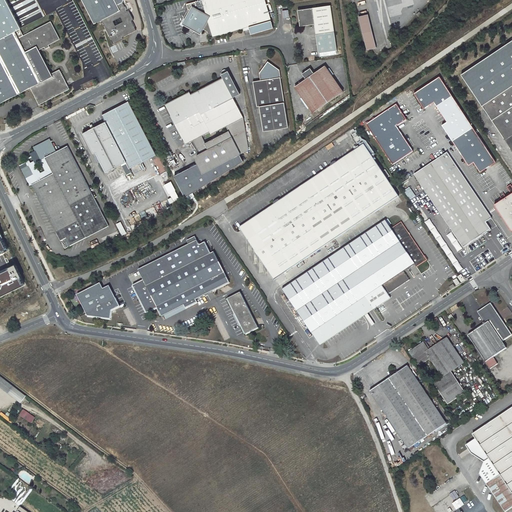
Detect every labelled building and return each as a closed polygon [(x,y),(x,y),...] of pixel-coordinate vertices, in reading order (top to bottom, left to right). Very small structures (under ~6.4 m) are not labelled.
[(51,75),(39,50),(45,48),(46,50),(51,48),(49,45),(60,40),(51,22),(24,36),(5,0),(0,0),(0,103),(30,88),(38,105),(70,90),(60,71),(51,75)] [(82,0),(96,26),(102,23),(115,47),(125,43),(124,42),(138,35),(134,25),(135,25),(131,14),(129,15),(125,6),(126,0),(82,0)] [(205,0),(201,1),(186,6),(187,11),(181,23),(181,26),(182,28),(192,34),(195,33),(200,36),(203,31),(206,32),(207,37),(211,36),(212,39),(248,28),(250,35),(272,28),(263,0),(205,0)] [(314,25),(316,36),(319,54),(337,51),(334,33),(330,6),(298,11),(301,27),(314,25)] [(368,15),(359,17),(367,50),(376,47),(368,15)] [(511,40),(461,74),(511,150),(511,40)] [(254,83),(257,109),(261,109),(264,134),(289,131),(286,106),(281,72),(268,63),(260,74),(261,82),(254,83)] [(185,94),(165,105),(186,145),(193,142),(200,156),(198,157),(196,163),(197,165),(203,177),(243,156),(250,153),(244,121),(234,101),(248,94),(241,67),(222,77),(223,80),(187,97),(185,94)] [(294,87),(313,113),(340,94),(321,67),(312,74),(308,69),(299,75),(303,80),(294,87)] [(495,159),(438,75),(413,92),(424,108),(434,101),(446,121),(442,124),(469,164),(473,161),(480,170),(495,159)] [(156,154),(129,102),(103,115),(106,121),(84,132),(93,152),(96,151),(107,171),(121,164),(126,162),(129,168),(156,154)] [(366,124),(393,165),(413,151),(396,126),(406,120),(395,103),(366,124)] [(108,227),(67,146),(56,151),(50,140),(34,148),(37,153),(31,156),(33,159),(27,161),(28,163),(22,166),(32,187),(33,186),(62,245),(65,244),(66,247),(108,227)] [(275,279),(399,197),(365,145),(240,228),(275,279)] [(447,153),(414,175),(463,248),(491,229),(486,222),(492,218),(447,153)] [(153,158),(157,174),(164,172),(160,156),(153,158)] [(203,177),(197,165),(175,176),(187,199),(195,194),(246,162),(243,156),(203,177)] [(126,162),(121,164),(126,175),(129,173),(131,173),(129,168),(126,162)] [(167,198),(171,197),(169,193),(176,190),(173,181),(162,185),(167,198)] [(408,186),(402,190),(408,200),(414,196),(408,186)] [(511,189),(493,202),(511,228),(511,227),(511,189)] [(423,222),(458,272),(462,269),(428,219),(423,222)] [(122,235),(127,233),(121,221),(116,223),(122,235)] [(282,290),(312,333),(318,343),(323,343),(374,310),(365,298),(382,286),(388,295),(410,280),(404,271),(415,264),(417,267),(427,260),(401,222),(391,229),(385,221),(282,290)] [(0,256),(9,252),(0,232),(0,256)] [(139,270),(144,281),(133,286),(147,314),(158,308),(162,317),(166,316),(185,306),(186,309),(198,303),(196,300),(230,284),(214,253),(211,254),(205,243),(199,246),(197,241),(139,270)] [(0,297),(25,286),(14,262),(7,266),(7,268),(0,271),(0,297)] [(98,283),(75,295),(86,316),(108,319),(110,311),(118,307),(107,286),(101,289),(98,283)] [(388,295),(382,286),(365,298),(374,310),(390,298),(388,295)] [(258,328),(240,292),(228,299),(246,334),(258,328)] [(486,324),(468,336),(486,362),(490,369),(498,364),(493,357),(506,348),(502,341),(511,335),(490,304),(478,312),(486,324)] [(185,306),(166,316),(167,319),(186,309),(185,306)] [(464,363),(447,338),(429,350),(424,342),(409,352),(419,366),(430,359),(443,378),(434,384),(436,387),(448,404),(465,393),(451,372),(464,363)] [(445,423),(407,367),(370,392),(408,448),(445,423)] [(2,378),(0,380),(0,386),(9,394),(14,387),(2,378)] [(436,387),(433,389),(445,406),(448,404),(436,387)] [(511,506),(511,407),(472,435),(477,441),(493,464),(480,473),(500,504),(505,511),(511,506)] [(22,409),(20,416),(27,418),(29,411),(22,409)] [(477,441),(472,445),(485,464),(477,469),(480,473),(493,464),(477,441)] [(422,497),(430,505),(435,501),(427,492),(422,497)] [(460,505),(468,501),(464,495),(456,499),(460,505)]
